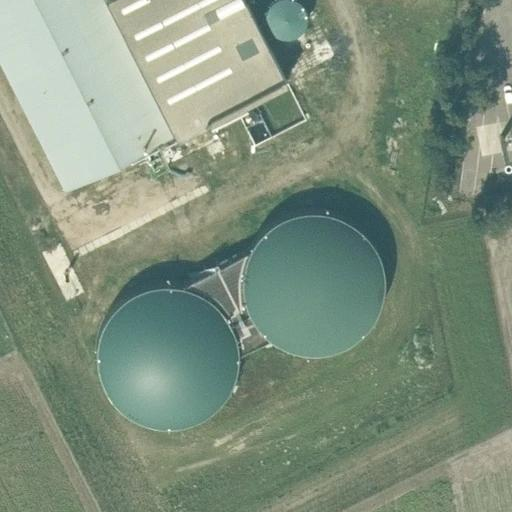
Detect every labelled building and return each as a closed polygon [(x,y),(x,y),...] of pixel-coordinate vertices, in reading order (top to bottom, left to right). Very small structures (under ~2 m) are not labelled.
[(0,0),(0,59),(65,188),(172,134),(104,0),(0,0)] [(248,0),(104,0),(172,134),(287,76),(248,0)] [(414,31),(430,31),(429,9),(413,10),(414,31)] [(293,73),(330,56),(325,45),(288,62),(293,73)] [(242,274),(241,281),(242,287),(242,293),(244,299),(246,305),(248,311),(251,317),(254,322),(258,327),(263,332),(267,336),(272,340),(278,343),(283,346),(289,349),(295,351),(301,352),(307,353),(314,353),(320,353),(326,352),(333,351),(339,349),(344,346),(350,343),(355,340),(360,336),(365,332),(369,327),(373,322),(377,317),(379,311),(382,305),(384,299),(385,293),(386,287),(386,281),(386,274),(385,268),(384,262),(382,256),(379,250),(377,244),(373,239),(369,234),(365,229),(360,225),(355,221),(350,218),(344,215),(339,213),(333,211),(326,209),(320,208),(314,208),(307,209),(301,209),(295,211),(289,213),(283,215),(278,218),(272,221),(267,225),(263,229),(258,234),(254,239),(251,244),(248,250),(246,256),(244,262),(242,268),(242,274)] [(91,348),(91,354),(91,360),(92,367),(94,373),(95,379),(98,385),(101,390),(104,396),(108,401),(112,405),(117,410),(122,413),(127,417),(133,420),(139,422),(145,424),(151,425),(157,426),(164,427),(170,426),(176,425),(182,424),(188,422),(194,420),(200,417),(205,413),(210,410),(215,405),(219,401),(223,396),(224,393),(225,392),(226,390),(227,389),(228,387),(229,386),(229,385),(230,384),(231,382),(232,379),(234,373),(235,367),(236,360),(236,354),(236,348),(235,342),(234,335),(232,329),(229,323),(226,318),(223,313),(219,308),(215,303),(210,299),(205,295),(200,291),(194,288),(188,286),(182,284),(176,283),(170,282),(164,282),(157,282),(151,283),(145,284),(139,286),(133,288),(127,291),(122,295),(117,299),(112,303),(108,308),(104,313),(101,318),(98,323),(95,329),(94,335),(92,342),(91,348)]
